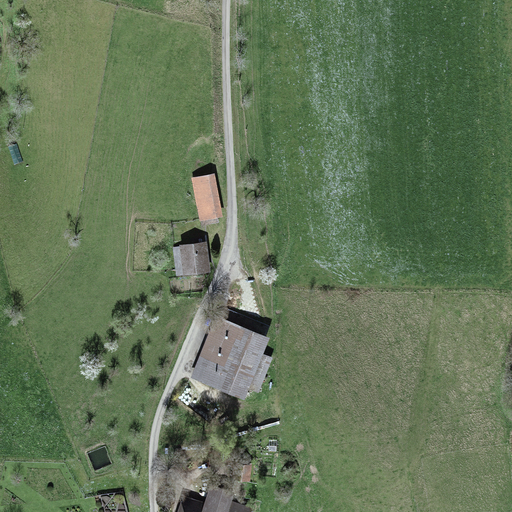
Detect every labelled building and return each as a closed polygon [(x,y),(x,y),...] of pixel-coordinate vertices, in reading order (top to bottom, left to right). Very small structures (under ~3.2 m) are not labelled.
[(217,217),(211,185),(215,184),(213,174),(193,178),(201,220),(217,217)] [(177,269),(204,266),(202,248),(205,248),(204,245),(174,248),(177,269)] [(259,352),(265,337),(223,319),(199,378),(241,395),(246,384),(256,389),(269,356),(259,352)] [(246,479),(248,465),(238,464),(237,478),(246,479)] [(247,511),(226,505),(231,490),(211,484),(203,508),(187,503),(184,511),(247,511)]
